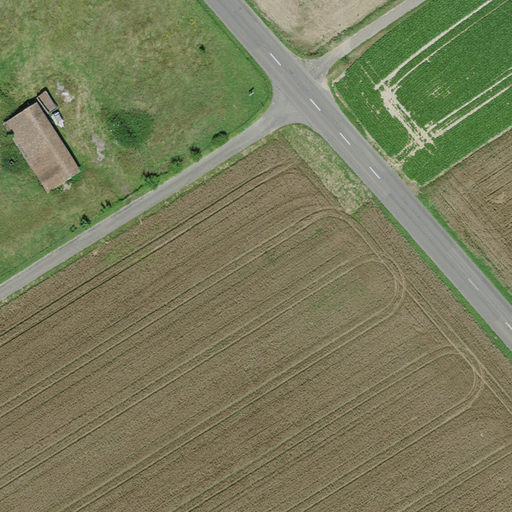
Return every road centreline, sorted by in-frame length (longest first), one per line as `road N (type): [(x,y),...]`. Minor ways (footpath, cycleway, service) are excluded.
road 1 (tertiary): [(225,0),(511,327)]
road 2 (track): [(295,81),(411,0)]
